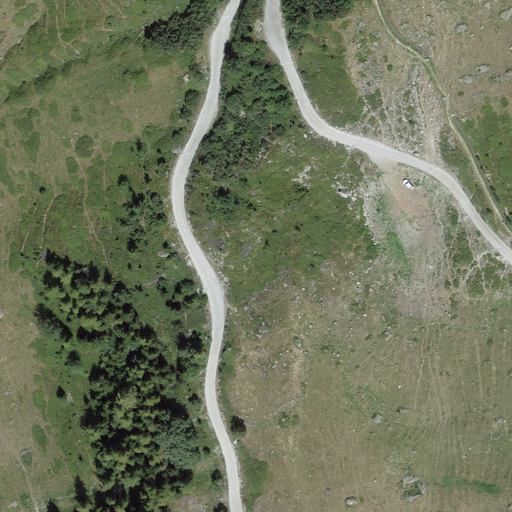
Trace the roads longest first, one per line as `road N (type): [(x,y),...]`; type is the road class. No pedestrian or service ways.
road 1 (track): [(236,0),(177,194),(216,306),(211,401),(236,511)]
road 2 (track): [(511,257),(443,175),(316,123),(278,41),(273,0)]
